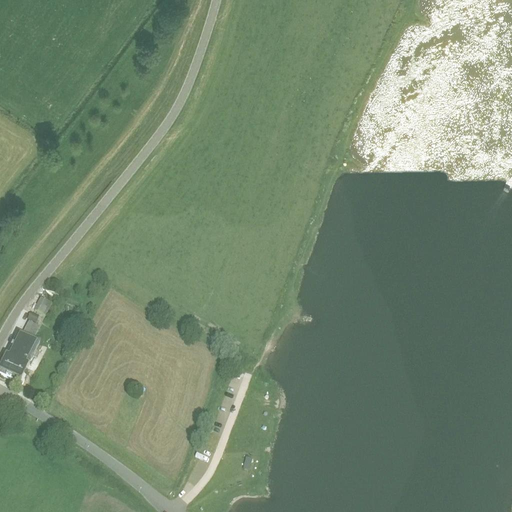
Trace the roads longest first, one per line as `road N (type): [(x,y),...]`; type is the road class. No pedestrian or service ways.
road 1 (tertiary): [(0,342),(182,93),(215,0)]
road 2 (tertiary): [(175,511),(0,392)]
